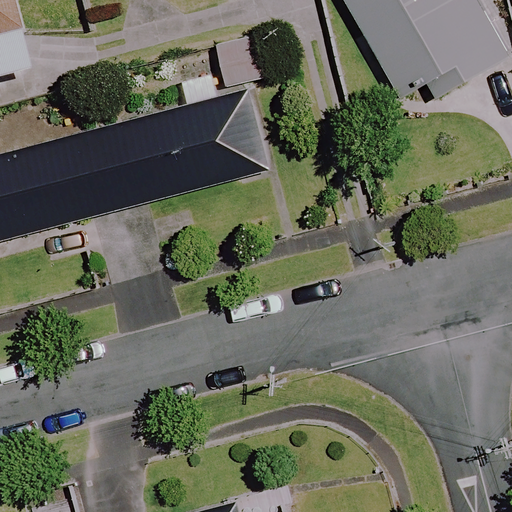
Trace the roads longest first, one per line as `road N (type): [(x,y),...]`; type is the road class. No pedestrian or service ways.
road 1 (residential): [(0,422),(434,301)]
road 2 (residential): [(434,301),(489,511)]
